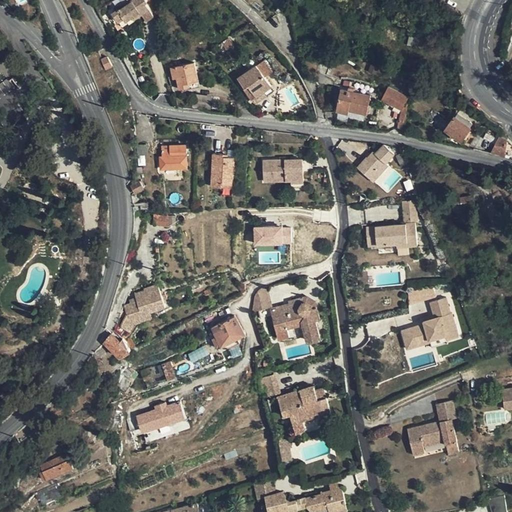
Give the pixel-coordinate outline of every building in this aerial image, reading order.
[(148,3),(146,0),(133,0),(131,2),(132,3),(120,11),(119,10),(113,14),(123,28),(149,9),(146,4),(148,3)] [(408,45),(421,47),(423,39),(410,36),(408,45)] [(230,48),(225,41),(219,46),(224,53),(230,48)] [(256,97),(254,99),(257,103),(267,96),(265,92),(272,87),(266,77),(273,72),(265,60),(239,78),(246,88),(249,86),(256,97)] [(172,68),(173,75),(176,74),(177,78),(180,89),(190,87),(189,83),(199,81),(195,63),(172,68)] [(5,80),(0,84),(0,104),(15,93),(5,80)] [(252,100),(254,99),(256,97),(249,86),(246,88),(245,89),(252,100)] [(402,110),(409,96),(389,87),(383,100),(402,110)] [(367,114),(371,96),(342,89),(337,111),(349,114),(350,110),(367,114)] [(473,122),(459,113),(447,130),(462,141),(471,128),(470,127),(473,122)] [(507,138),(507,137),(501,136),(493,150),(505,153),(508,139),(507,138)] [(387,162),(395,152),(385,143),(377,151),(374,150),(368,156),(380,167),(386,161),(387,162)] [(187,144),(172,145),(172,149),(163,149),(164,156),(161,157),(162,169),(188,167),(187,144)] [(139,165),(147,165),(145,145),(137,145),(139,165)] [(212,185),(222,186),(222,182),(233,183),(235,157),(225,156),(225,154),(214,153),(212,185)] [(379,167),(368,156),(367,155),(358,166),(370,176),(379,167)] [(305,180),(304,158),(264,160),(265,182),(305,180)] [(387,162),(386,161),(380,167),(383,170),(388,164),(387,162)] [(142,180),(133,185),(137,193),(146,188),(142,180)] [(476,205),(476,202),(474,195),(473,194),(448,198),(449,209),(462,207),(476,205)] [(480,194),(474,195),(476,202),(482,201),(483,199),(482,197),(481,195),(480,194)] [(171,226),(171,216),(154,216),(154,226),(171,226)] [(421,221),(371,224),(372,242),(400,241),(401,245),(421,244),(421,221)] [(253,227),(254,246),(291,245),(291,226),(253,227)] [(138,301),(131,303),(125,306),(127,314),(125,318),(135,323),(144,320),(142,315),(151,312),(166,306),(159,284),(145,289),(145,290),(135,294),(137,298),(138,301)] [(274,306),(268,287),(261,288),(258,291),(255,296),(255,300),(254,309),(254,312),(274,306)] [(308,296),(302,298),(303,302),(307,302),(312,305),(313,308),(318,308),(316,301),(308,296)] [(449,297),(434,303),(439,314),(440,318),(429,322),(431,326),(409,335),(415,350),(438,342),(437,340),(452,334),(454,338),(465,334),(456,311),(455,312),(449,297)] [(303,302),(302,298),(289,302),(289,303),(271,309),(280,340),(291,337),(289,329),(304,325),(309,341),(321,338),(317,320),(321,319),(318,308),(313,308),(312,305),(307,302),(303,302)] [(153,316),(151,312),(142,315),(144,320),(153,316)] [(249,325),(243,315),(238,318),(236,315),(221,323),(222,326),(220,328),(220,331),(216,333),(218,338),(215,339),(218,346),(220,345),(221,346),(229,342),(231,346),(240,342),(238,338),(240,337),(246,334),(243,328),(249,325)] [(131,331),(135,323),(125,318),(121,326),(131,331)] [(115,330),(107,341),(112,347),(122,355),(127,353),(131,350),(124,338),(115,330)] [(452,334),(437,340),(438,342),(440,347),(455,341),(454,338),(452,334)] [(206,347),(188,352),(190,360),(208,354),(206,347)] [(170,362),(162,364),(166,380),(174,378),(170,362)] [(119,375),(127,380),(129,381),(135,372),(126,366),(119,375)] [(149,368),(140,372),(144,382),(153,378),(149,368)] [(275,375),(261,379),(267,398),(281,393),(275,375)] [(132,384),(129,381),(127,380),(120,390),(125,394),(132,384)] [(315,386),(285,394),(279,396),(285,416),(290,414),(297,432),(306,429),(304,420),(319,416),(320,420),(333,416),(328,397),(319,399),(315,386)] [(446,440),(447,443),(457,440),(453,418),(457,417),(453,400),(438,404),(441,421),(436,422),(437,425),(434,425),(433,423),(426,424),(427,427),(420,429),(419,426),(409,428),(414,454),(425,451),(424,444),(446,440)] [(153,411),(148,413),(133,418),(138,434),(182,419),(177,403),(163,408),(162,404),(152,407),(153,411)] [(285,439),(279,440),(283,461),(293,459),(291,448),(293,443),(285,439)] [(460,451),(457,440),(447,443),(449,454),(460,451)] [(44,480),(73,468),(70,459),(41,472),(44,480)] [(277,474),(259,479),(262,495),(267,494),(280,491),(277,474)] [(307,495),(307,505),(308,505),(315,511),(330,508),(330,511),(349,511),(345,492),(341,490),(308,497),(307,495)] [(270,511),(307,505),(307,495),(297,497),(297,499),(293,500),(290,495),(289,491),(284,491),(280,491),(267,494),(268,500),(270,511)] [(507,511),(503,495),(487,500),(491,511),(507,511)] [(175,511),(202,511),(199,502),(175,509),(175,511)]
